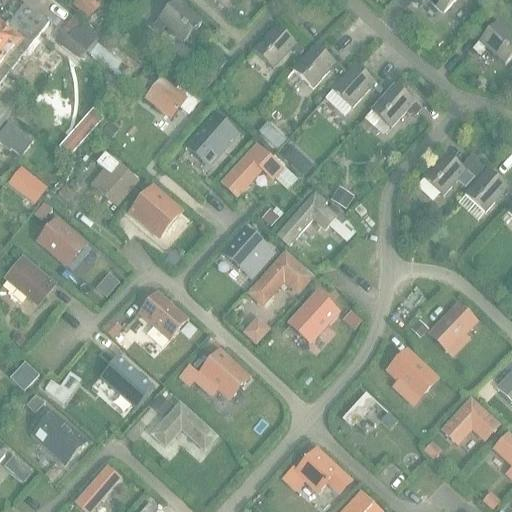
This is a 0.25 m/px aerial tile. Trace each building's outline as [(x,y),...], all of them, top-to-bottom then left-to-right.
[(89,0),(66,0),(87,20),(98,9),(89,0)] [(412,0),(414,2),(415,0),(424,0),(442,16),(455,0),(412,0)] [(183,45),(202,25),(175,1),(150,28),(155,32),(161,25),(183,45)] [(0,83),(10,71),(11,72),(48,25),(25,7),(6,32),(0,27),(0,83)] [(128,70),(110,55),(116,48),(74,16),(54,41),(80,62),(86,54),(119,81),(128,70)] [(503,66),(511,56),(511,39),(495,24),(471,51),(475,55),(482,47),(503,66)] [(300,56),(303,53),(276,28),(253,54),(272,71),(292,49),(300,56)] [(339,76),(342,72),(315,48),(292,73),(312,91),(332,69),(339,76)] [(379,95),(382,92),(355,67),(331,93),(351,111),(371,89),(379,95)] [(178,88),(176,91),(160,79),(144,101),(171,122),(180,110),(189,117),(198,105),(178,88)] [(418,115),(421,111),(394,87),(371,112),(390,130),(411,108),(418,115)] [(93,111),(58,149),(69,158),(103,120),(93,111)] [(212,118),(185,149),(201,163),(209,153),(217,160),(236,139),(212,118)] [(258,145),(223,183),(233,192),(261,161),(277,176),(284,169),(258,145)] [(469,183),(473,179),(445,155),(422,181),(442,199),(462,177),(469,183)] [(117,210),(139,183),(112,161),(89,187),(117,210)] [(20,171),(9,185),(24,197),(26,194),(36,201),(45,191),(20,171)] [(511,200),(511,199),(511,193),(488,172),(465,198),(485,215),(504,193),(511,200)] [(157,236),(160,239),(180,217),(151,191),(131,213),(147,228),(148,231),(154,237),(157,236)] [(314,194),(275,238),(288,250),(312,222),(324,233),(334,222),(341,228),(349,220),(332,205),(328,210),(324,207),(326,204),(314,194)] [(44,205),(33,217),(41,224),(51,212),(44,205)] [(36,244),(67,270),(86,248),(56,222),(36,244)] [(242,236),(213,267),(223,277),(252,246),(242,236)] [(286,278),(287,278),(299,288),(307,278),(282,257),(248,298),(261,308),(286,278)] [(56,287),(22,258),(3,281),(37,310),(56,287)] [(178,333),(187,342),(195,333),(186,324),(187,323),(157,296),(139,315),(169,342),(178,333)] [(316,298),(290,326),(310,345),(336,316),(316,298)] [(427,336),(448,356),(478,324),(458,304),(427,336)] [(352,331),(361,321),(353,314),(344,324),(352,331)] [(245,335),(255,344),(267,332),(257,323),(245,335)] [(426,331),(419,324),(412,332),(419,339),(426,331)] [(219,354),(199,376),(229,402),(249,380),(219,354)] [(406,356),(389,373),(418,400),(434,382),(406,356)] [(118,357),(98,378),(134,410),(153,390),(118,357)] [(21,369),(11,379),(24,391),(27,388),(31,392),(37,386),(33,382),(21,369)] [(187,370),(179,379),(189,388),(197,379),(187,370)] [(511,373),(496,391),(511,404),(511,373)] [(51,383),(44,392),(57,402),(64,393),(51,383)] [(365,395),(342,421),(351,430),(374,403),(365,395)] [(160,397),(150,408),(161,419),(172,408),(160,397)] [(470,400),(440,433),(457,449),(471,433),(484,445),(500,428),(470,400)] [(204,452),(215,439),(179,407),(152,437),(164,448),(181,431),(204,452)] [(62,466),(83,443),(53,415),(39,430),(49,439),(41,447),(62,466)] [(511,441),(507,436),(493,451),(511,468),(505,476),(511,482),(511,441)] [(440,453),(431,445),(424,453),(433,461),(440,453)] [(306,459),(287,481),(308,500),(309,499),(319,489),(331,499),(341,487),(306,459)] [(107,468),(73,506),(80,511),(93,511),(121,481),(107,468)] [(379,511),(360,494),(343,511),(379,511)] [(489,495),(482,503),(492,511),(499,504),(489,495)]
